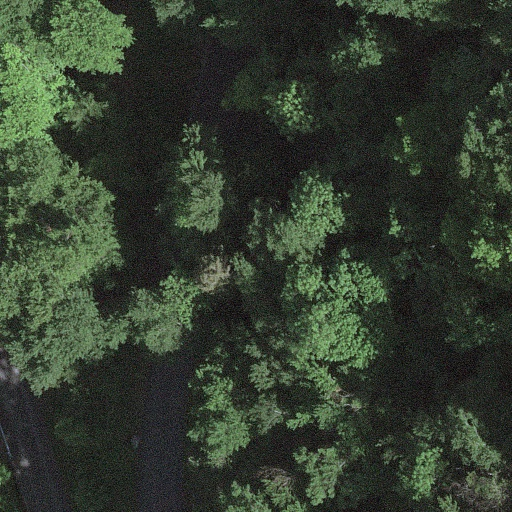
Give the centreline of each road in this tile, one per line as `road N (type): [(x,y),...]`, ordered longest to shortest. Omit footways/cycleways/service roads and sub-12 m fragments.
road 1 (tertiary): [(158,511),(160,417),(175,315),(236,0)]
road 2 (tertiary): [(0,362),(46,511)]
